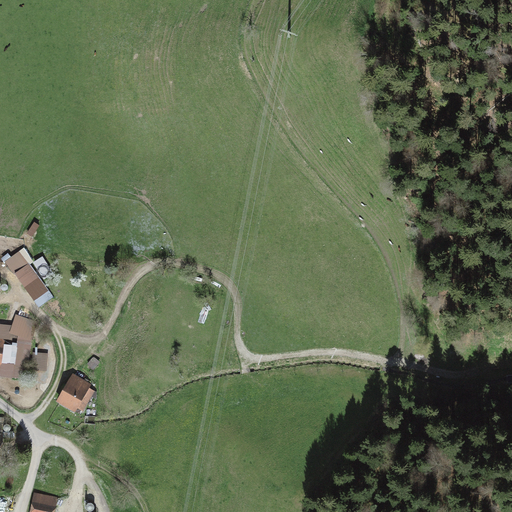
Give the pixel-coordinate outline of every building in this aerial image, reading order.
[(41,305),(52,297),(28,264),(21,258),(11,265),(41,305)] [(35,264),(44,279),(52,273),(43,258),(35,264)] [(3,340),(0,365),(0,371),(28,375),(36,314),(15,311),(14,322),(13,327),(19,328),(17,342),(3,340)] [(87,387),(88,385),(74,376),(61,398),(82,410),(93,391),(87,387)] [(52,511),(56,498),(36,494),(32,511),(52,511)]
